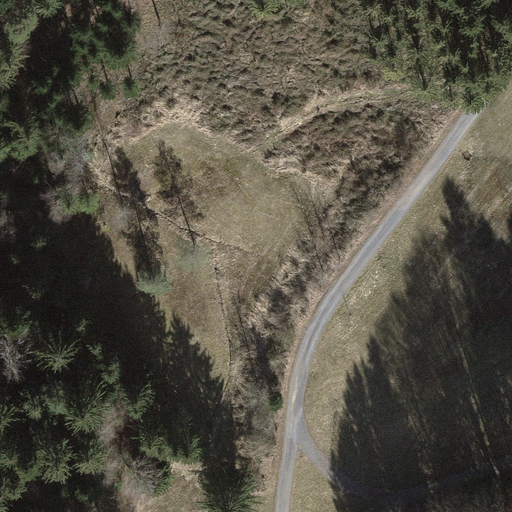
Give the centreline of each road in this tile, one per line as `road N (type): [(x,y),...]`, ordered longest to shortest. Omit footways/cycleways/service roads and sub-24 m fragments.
road 1 (track): [(511,56),(327,309),(302,366),(292,423)]
road 2 (track): [(426,494),(361,495),(329,477),(292,423)]
road 3 (track): [(78,0),(0,104)]
